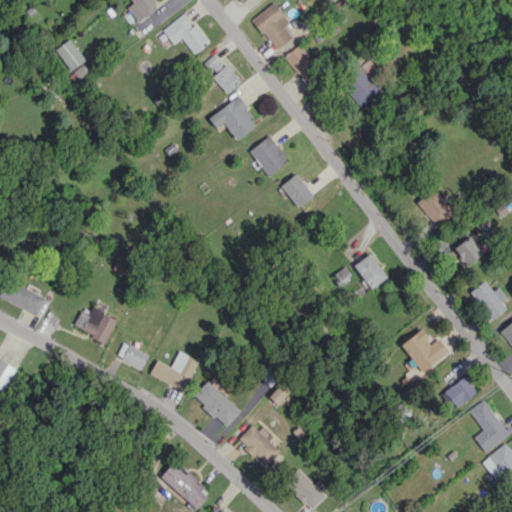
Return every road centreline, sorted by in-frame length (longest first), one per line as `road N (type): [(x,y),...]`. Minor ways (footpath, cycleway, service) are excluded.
road 1 (residential): [(209,0),(511,390)]
road 2 (residential): [(0,322),(156,404)]
road 3 (residential): [(156,404),(275,511)]
